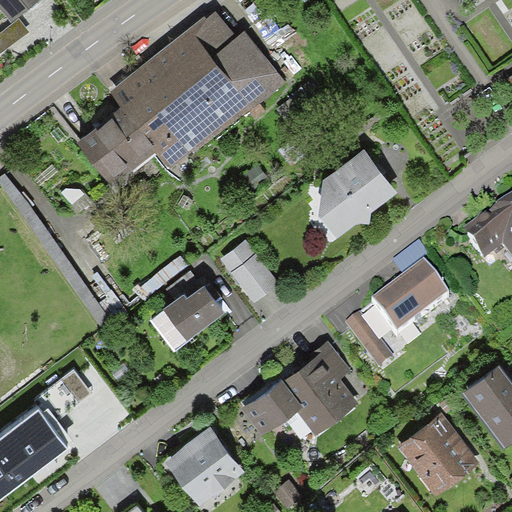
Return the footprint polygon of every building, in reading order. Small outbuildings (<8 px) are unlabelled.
[(38,0),(0,0),(0,8),(12,22),(38,0)] [(221,12),(116,88),(125,102),(153,138),(171,163),(284,81),(245,29),(237,34),(221,12)] [(108,172),(153,138),(125,102),(81,135),(108,172)] [(305,194),(337,237),(396,194),(365,150),(305,194)] [(511,203),(469,235),(486,258),(507,243),(511,250),(511,203)] [(220,259),(253,303),(279,283),(246,240),(220,259)] [(449,300),(425,267),(376,303),(400,335),(449,300)] [(224,313),(203,285),(186,298),(183,294),(150,319),(174,351),(224,313)] [(351,371),(329,340),(240,405),(263,437),(297,412),(314,436),(359,403),(340,378),(351,371)] [(468,388),(506,439),(511,434),(511,378),(501,363),(468,388)] [(74,369),(62,377),(79,401),(91,393),(74,369)] [(39,410),(0,438),(0,500),(68,449),(39,410)] [(478,459),(441,412),(401,442),(437,490),(478,459)] [(210,427),(164,462),(198,507),(244,471),(210,427)] [(148,511),(141,501),(126,511),(148,511)]
